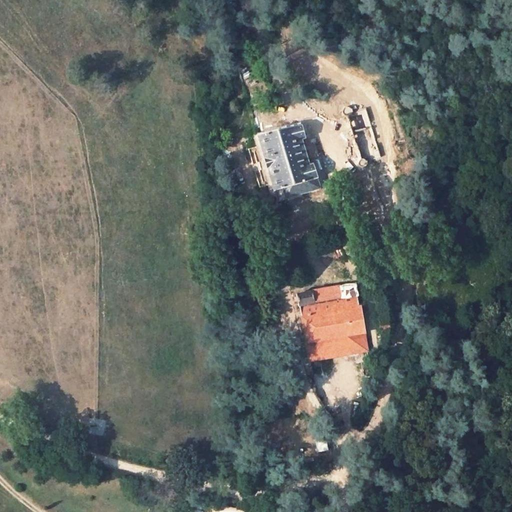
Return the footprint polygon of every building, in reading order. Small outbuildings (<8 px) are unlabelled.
[(356,165),(356,166),(358,166),(360,165),(360,163),(360,162),(375,159),(362,106),(347,110),(346,109),(344,108),(343,109),(342,110),(342,112),(342,113),(343,114),(346,115),(357,160),(356,160),(355,161),(354,163),(355,164),(356,165)] [(259,142),(273,191),(282,189),(285,199),(319,189),(312,165),(309,166),(302,140),(305,139),(301,126),(258,137),(259,142)] [(307,345),(365,335),(360,305),(358,305),(354,283),(298,293),(307,345)] [(233,293),(245,294),(245,285),(233,284),(233,293)] [(307,345),(310,361),(367,350),(365,335),(307,345)]
